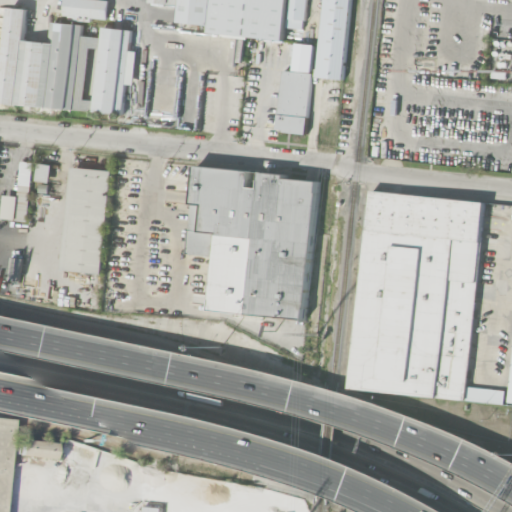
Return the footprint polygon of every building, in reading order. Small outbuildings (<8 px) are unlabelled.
[(109,21),(110,0),(66,0),(65,15),(76,16),(76,19),(109,21)] [(152,0),(153,3),(181,6),(180,23),(211,26),(210,34),(285,41),(286,28),(306,30),(308,0),(152,0)] [(344,80),(352,0),(324,0),(317,77),(344,80)] [(0,104),(125,114),(127,84),(134,85),(137,52),(130,51),(132,30),(102,27),(101,38),(82,36),(83,25),(52,22),(50,43),(26,41),(29,9),(9,7),(2,92),(0,92),(0,104)] [(283,70),(277,131),(307,134),(316,45),(296,43),(293,71),(283,70)] [(3,220),(29,221),(32,162),(21,162),(19,196),(5,196),(3,220)] [(51,183),(53,165),(39,163),(37,181),(51,183)] [(196,166),(188,253),(216,257),(211,311),(307,320),(320,181),(287,178),(287,174),(196,166)] [(64,271),(104,274),(111,170),(71,168),(64,271)] [(351,388),(371,190),(486,201),(466,400),(351,388)] [(0,511),(4,511),(11,419),(0,417),(0,511)] [(56,442),(20,441),(19,457),(55,458),(56,442)]
